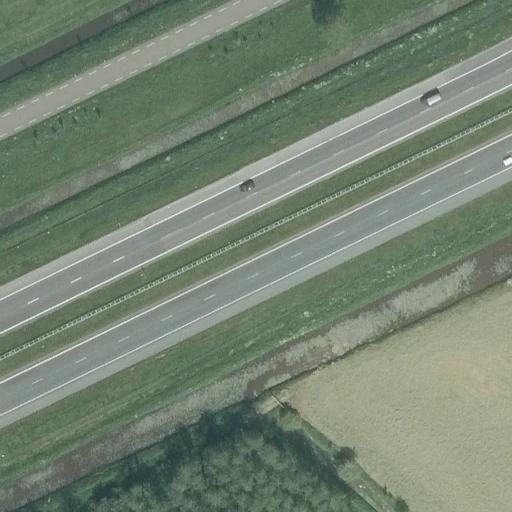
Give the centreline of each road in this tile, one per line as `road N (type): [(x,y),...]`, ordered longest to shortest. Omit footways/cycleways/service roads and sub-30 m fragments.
road 1 (motorway): [(511,68),(0,318)]
road 2 (motorway): [(0,395),(511,148)]
road 3 (secondary): [(0,127),(264,0)]
